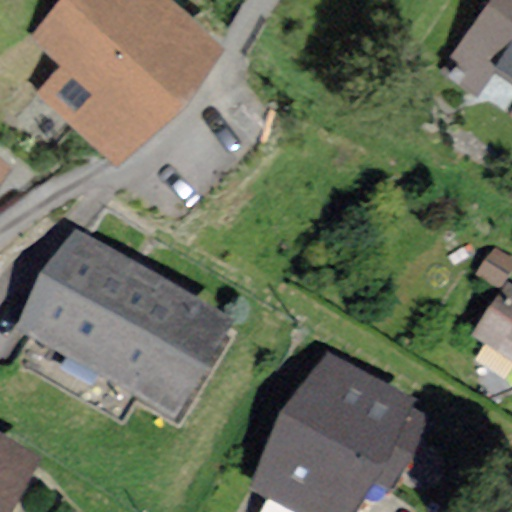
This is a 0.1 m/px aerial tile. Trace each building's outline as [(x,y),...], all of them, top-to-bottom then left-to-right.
[(64,0),(31,37),(62,65),(38,92),(114,160),(221,42),(173,0),(64,0)] [(511,0),(487,0),(438,74),(481,102),(502,71),(511,78),(511,0)] [(0,184),(16,167),(0,152),(0,184)] [(226,322),(79,238),(29,325),(176,409),(226,322)] [(511,284),(509,282),(474,336),(511,360),(511,284)] [(367,511),(422,411),(325,359),(248,502),(267,511),(367,511)] [(0,511),(24,511),(49,471),(0,442),(0,511)]
